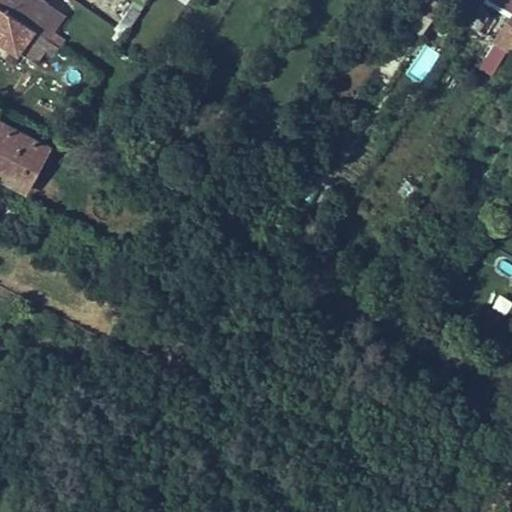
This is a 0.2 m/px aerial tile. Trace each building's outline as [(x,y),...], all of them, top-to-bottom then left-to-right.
[(55,55),(63,43),(61,42),(41,27),(1,0),(0,0),(0,38),(22,54),(24,50),(32,39),(45,47),(55,55)] [(1,0),(41,27),(57,4),(51,0),(1,0)] [(511,0),(491,0),(511,12),(511,0)] [(41,27),(61,42),(66,36),(65,34),(58,28),(69,13),(57,4),(41,27)] [(491,12),(480,5),(471,19),(483,24),(491,12)] [(394,26),(399,19),(400,16),(396,14),(390,23),(394,26)] [(511,16),(501,35),(511,41),(511,16)] [(37,60),(45,47),(32,39),(24,50),(37,60)] [(0,174),(27,188),(49,145),(0,119),(0,174)] [(380,203),(369,231),(384,237),(395,209),(380,203)] [(498,355),(511,362),(511,345),(504,342),(498,355)]
